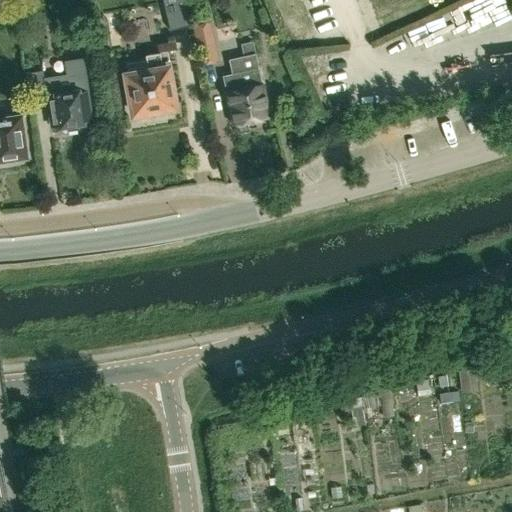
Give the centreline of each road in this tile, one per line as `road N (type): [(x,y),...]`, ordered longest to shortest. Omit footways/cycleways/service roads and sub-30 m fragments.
road 1 (residential): [(162,365),(511,273)]
road 2 (residential): [(511,141),(255,210)]
road 3 (residential): [(255,210),(0,251)]
road 4 (residential): [(255,210),(189,203),(0,230)]
road 5 (secondary): [(0,389),(162,365)]
road 6 (secondary): [(184,511),(162,365)]
